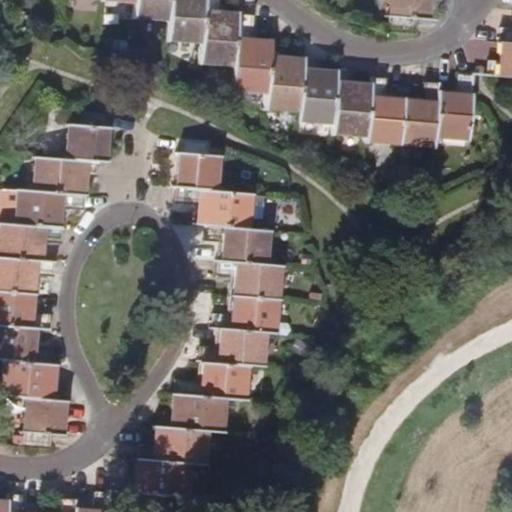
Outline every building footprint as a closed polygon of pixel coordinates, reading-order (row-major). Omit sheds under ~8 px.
[(134,0),(133,15),(167,18),(168,0),(134,0)] [(168,0),(167,18),(166,38),(199,40),(202,11),(202,0),(168,0)] [(202,0),(202,11),(217,13),(218,0),(202,0)] [(425,20),(426,0),(389,0),(387,32),(415,34),(416,19),(425,20)] [(217,13),(202,11),(199,40),(197,60),(232,63),(237,15),(217,13)] [(252,16),(237,15),(232,63),(230,88),(265,91),(267,57),(268,44),(269,43),(250,41),(252,16)] [(511,28),(500,27),(498,41),(502,41),(511,42),(511,28)] [(488,60),(486,75),(511,76),(511,42),(502,41),(501,60),(488,60)] [(267,57),(282,58),(282,45),(268,44),(267,57)] [(296,119),(333,122),(336,83),(337,74),(316,71),(316,57),(302,56),(301,59),(297,108),(296,119)] [(282,58),(267,57),(265,91),(263,106),(297,108),(301,59),(282,58)] [(351,71),(337,71),(337,74),(336,83),(349,84),(351,71)] [(456,95),(436,94),(435,103),(432,135),(467,138),(469,123),(473,74),(457,72),(456,95)] [(382,99),(384,76),(370,75),(369,85),(365,134),(364,140),(398,143),(401,101),(382,99)] [(349,84),(336,83),(333,122),(332,132),(365,134),(369,85),(349,84)] [(421,102),(435,103),(436,94),(436,84),(423,83),(421,102)] [(435,103),(421,102),(401,101),(398,143),(431,145),(432,135),(435,103)] [(101,162),(106,112),(77,110),(57,109),(56,123),(68,123),(65,159),(84,161),(97,162),(101,162)] [(181,139),(177,187),(200,189),(214,190),(217,150),(207,149),(208,141),(181,139)] [(83,174),(84,161),(65,159),(35,157),(32,191),(82,194),(83,174)] [(84,161),(83,174),(96,175),(97,162),(84,161)] [(199,204),(200,189),(177,187),(175,187),(174,203),(199,204)] [(200,189),(199,204),(197,224),(205,225),(245,228),(248,193),(214,190),(200,189)] [(83,209),(84,195),(82,194),(32,191),(17,190),(15,224),(56,227),(58,207),(83,209)] [(60,243),(62,228),(56,227),(15,224),(0,222),(0,257),(40,260),(41,242),(60,243)] [(223,241),(222,261),(263,265),(266,230),(245,228),(205,225),(204,239),(223,241)] [(0,291),(31,293),(32,275),(52,276),(54,261),(40,260),(0,257),(0,291)] [(235,277),(233,296),(276,299),(278,266),(263,265),(222,261),(216,261),(216,275),(235,277)] [(0,291),(0,324),(33,327),(48,328),(49,315),(30,313),(31,293),(0,291)] [(212,315),(211,328),(221,329),(263,332),(273,333),(276,299),(233,296),(232,317),(212,315)] [(0,359),(4,360),(50,364),(51,349),(32,347),(33,327),(0,324),(0,359)] [(199,347),(198,361),(203,362),(244,365),(260,367),(263,332),(221,329),(218,349),(199,347)] [(4,360),(1,395),(25,397),(62,400),(63,386),(50,385),(52,364),(50,364),(4,360)] [(174,381),(173,395),(222,398),(241,400),(244,365),(203,362),(201,382),(175,380),(174,381)] [(172,413),(171,428),(204,430),(219,432),(222,398),(173,395),(172,413)] [(59,434),(62,400),(25,397),(22,446),(49,448),(50,434),(59,434)] [(171,428),(172,413),(159,413),(158,427),(171,428)] [(141,446),(140,459),(187,463),(201,464),(204,430),(171,428),(158,427),(155,426),(154,446),(141,446)] [(184,497),(187,463),(140,459),(137,459),(136,480),(124,479),(123,493),(149,494),(148,510),(150,511),(163,511),(165,496),(184,497)] [(92,511),(72,510),(72,511),(106,511),(109,493),(93,492),(92,511)] [(19,511),(21,495),(7,494),(6,503),(5,511),(19,511)] [(58,511),(72,511),(72,510),(73,500),(60,499),(58,511)]
